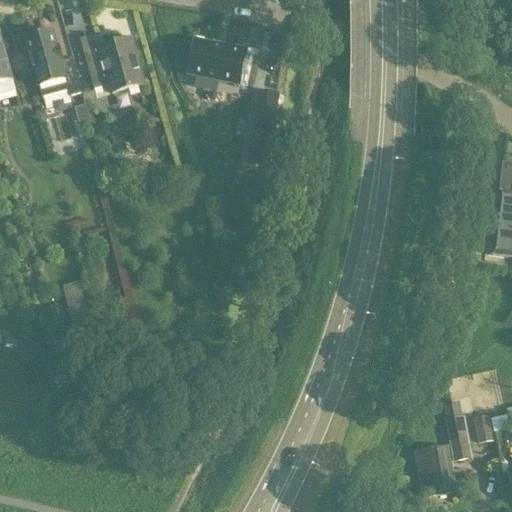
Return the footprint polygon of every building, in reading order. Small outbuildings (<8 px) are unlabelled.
[(73,60),(72,60),(61,63),(61,62),(62,62),(58,48),(57,48),(53,33),(26,41),(42,100),(68,92),(70,98),(82,95),(73,60)] [(112,95),(143,87),(130,40),(100,49),(97,36),(85,39),(92,66),(87,68),(94,91),(110,87),(112,95)] [(0,97),(15,93),(0,38),(0,97)] [(195,43),(189,77),(241,88),(248,54),(195,43)] [(259,93),(255,121),(274,124),(278,96),(259,93)] [(86,106),(74,109),(80,128),(91,124),(86,106)] [(252,143),(249,162),(268,165),(271,146),(252,143)] [(503,165),(492,257),(511,258),(511,164),(508,164),(503,165)] [(257,183),(252,212),(265,214),(269,185),(257,183)] [(248,206),(231,206),(231,230),(242,230),(242,224),(248,224),(248,206)] [(118,322),(122,335),(135,332),(131,319),(118,322)] [(9,334),(0,332),(0,346),(17,350),(18,342),(8,340),(9,334)] [(415,454),(424,499),(456,493),(450,463),(471,459),(463,419),(462,419),(460,404),(445,407),(448,422),(446,422),(451,448),(415,454)] [(487,417),(474,420),(479,444),(491,442),(487,417)]
